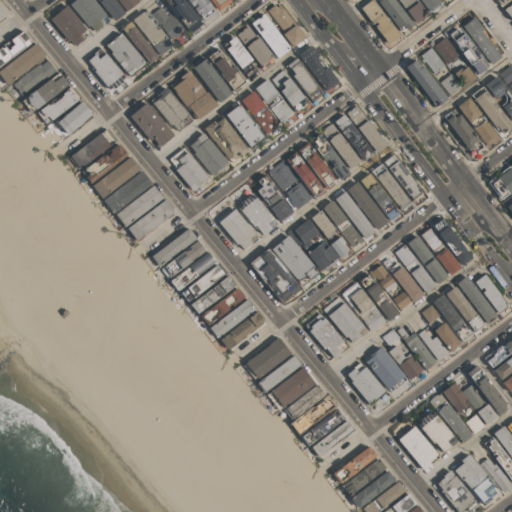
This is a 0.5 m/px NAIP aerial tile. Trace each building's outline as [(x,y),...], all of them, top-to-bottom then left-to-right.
[(68,3),(71,0),(93,0),(105,14),(106,13),(110,18),(94,31),(89,25),(87,26),(68,3)] [(114,0),(124,12),(113,20),(105,10),(97,0),(114,0)] [(138,0),(125,10),(121,5),(121,4),(117,0),(138,0)] [(164,0),(184,0),(202,23),(189,33),(164,0)] [(186,0),(206,0),(215,11),(202,21),(186,0)] [(209,0),(230,0),(217,10),(209,0)] [(358,8),(368,0),(372,0),(398,35),(386,44),(373,26),(376,23),(375,21),(371,24),(358,8)] [(375,0),(394,0),(412,24),(405,30),(403,27),(399,31),(375,0)] [(397,0),(415,0),(426,14),(415,23),(397,0)] [(419,0),(438,0),(441,3),(428,12),(419,0)] [(511,20),(503,8),(511,0),(511,20)] [(273,4),(275,6),(279,3),(304,36),(291,46),(281,33),(283,32),(266,10),(273,4)] [(48,18),(50,17),(49,16),(63,4),(64,5),(65,4),(86,29),(85,29),(89,34),(82,40),(82,39),(74,46),(68,39),(67,41),(48,18)] [(159,6),(166,15),(169,13),(171,16),(173,15),(183,29),(178,33),(179,34),(175,37),(174,36),(170,39),(150,13),(159,6)] [(131,19),(142,10),(143,11),(146,9),(156,22),(154,23),(157,27),(158,27),(172,45),(159,55),(140,31),(131,19)] [(249,22),(262,13),(289,47),(276,57),(249,22)] [(460,24),(472,15),(482,29),(480,30),(500,56),(490,64),(460,24)] [(129,20),(157,57),(148,63),(139,50),(138,51),(120,27),(129,20)] [(247,25),(256,37),(257,36),(272,55),(270,57),(272,60),(261,68),(236,34),(247,25)] [(447,34),(457,26),(487,66),(477,74),(460,52),(447,34)] [(0,64),(0,46),(22,30),(29,39),(27,41),(29,43),(0,64)] [(104,44),(120,31),(145,63),(129,76),(109,52),(110,52),(104,44)] [(226,41),(233,36),(250,59),(248,61),(255,70),(246,77),(222,44),(226,41)] [(456,59),(450,63),(449,61),(445,64),(431,45),(444,36),(457,54),(454,56),(456,59)] [(6,84),(0,76),(0,67),(34,42),(44,55),(6,84)] [(337,80),(324,90),(297,54),(310,45),(337,80)] [(99,47),(123,76),(120,78),(122,80),(112,88),(111,86),(108,89),(93,71),(94,69),(85,58),(99,47)] [(443,65),(432,73),(419,55),(430,47),(443,65)] [(217,48),(225,60),(227,58),(232,65),(233,65),(236,70),(244,81),(232,90),(226,81),(225,81),(211,63),(212,63),(207,56),(217,48)] [(204,57),(230,92),(218,101),(191,67),(204,57)] [(295,57),(318,88),(318,89),(320,92),(310,100),(308,96),(307,97),(290,75),(291,74),(284,65),(295,57)] [(404,66),(414,58),(420,66),(421,65),(446,98),(435,106),(404,66)] [(47,59),(54,69),(19,97),(10,85),(38,63),(40,64),(47,59)] [(497,73),(509,64),(511,68),(511,90),(511,89),(510,90),(497,73)] [(474,76),(463,85),(452,72),(459,67),(460,69),(465,65),(474,76)] [(187,69),(204,91),(205,90),(216,104),(195,120),(170,88),(171,87),(169,84),(178,77),(187,69)] [(277,88),(270,78),(282,69),(303,96),(290,106),(278,90),(283,86),(282,85),(277,88)] [(20,100),(57,71),(67,83),(30,112),(20,100)] [(460,87),(449,95),(438,82),(449,73),(460,87)] [(504,96),(502,93),(494,99),(483,84),(495,75),(511,97),(511,121),(499,105),(503,102),(504,96)] [(265,78),(292,113),(286,118),(286,119),(280,124),(276,119),(277,119),(269,107),(274,103),(271,99),(265,103),(253,87),(265,78)] [(149,100),(158,93),(157,92),(164,86),(192,119),(177,131),(171,124),(170,125),(149,100)] [(469,95),(481,86),(511,126),(502,133),(496,125),(494,127),(469,95)] [(36,111),(53,97),(55,100),(60,96),(62,94),(61,92),(68,87),(77,98),(45,123),(36,111)] [(277,124),(264,133),(239,99),(252,90),(277,124)] [(456,106),(468,97),(498,136),(486,145),(456,106)] [(56,121),(79,101),(90,113),(67,134),(56,121)] [(128,115),(145,101),(173,135),(159,146),(152,138),(149,140),(128,115)] [(223,114),(238,103),(262,136),(248,147),(223,114)] [(355,104),(385,144),(375,152),(344,112),(355,104)] [(442,115),(452,108),(456,115),(458,113),(478,139),(477,139),(481,146),(476,150),(475,152),(473,154),(471,154),(442,115)] [(332,121),(342,113),(372,153),(362,161),(332,121)] [(213,123),(221,116),(246,149),(229,162),(212,139),(211,140),(202,128),(211,121),(213,123)] [(330,123),(359,160),(348,168),(320,131),(330,123)] [(68,157),(105,128),(114,140),(77,168),(68,157)] [(202,131),(227,163),(211,176),(192,152),(193,151),(188,145),(196,139),(194,137),(202,131)] [(348,172),(338,179),(329,167),(332,165),(327,158),(324,160),(308,140),(318,132),(348,172)] [(296,149),(306,142),(336,182),(326,189),(296,149)] [(115,144),(116,143),(117,143),(118,144),(126,154),(90,181),(81,169),(115,144)] [(169,159),(181,148),(184,152),(186,151),(207,177),(190,191),(172,168),(175,166),(169,159)] [(284,159),(294,151),(324,190),(314,198),(284,159)] [(382,161),(392,153),(422,192),(412,200),(382,161)] [(91,185),(128,156),(138,169),(100,198),(91,185)] [(281,159),(287,166),(286,166),(310,197),(295,209),(289,200),(290,199),(282,190),(281,191),(266,171),(281,159)] [(380,162),(410,202),(399,210),(369,170),(380,162)] [(486,181),(508,165),(511,170),(511,190),(508,194),(507,192),(499,198),(486,181)] [(102,199),(140,170),(150,183),(112,212),(102,199)] [(358,179),(368,172),(398,212),(388,220),(358,179)] [(255,180),(263,174),(291,211),(289,212),(290,214),(281,221),(280,220),(278,221),(253,187),(258,184),(255,180)] [(345,188),(355,181),(385,222),(375,229),(345,188)] [(113,213),(151,184),(161,197),(123,226),(113,213)] [(343,190),(373,230),(363,238),(333,198),(343,190)] [(277,223),(263,235),(254,224),(252,225),(237,207),(241,204),(239,202),(247,195),(249,197),(253,194),(277,223)] [(126,227),(163,199),(173,211),(135,240),(126,227)] [(321,208),(331,200),(362,240),(358,243),(357,242),(351,247),(321,208)] [(232,207),(257,238),(243,250),(237,243),(235,244),(216,220),(232,207)] [(331,236),(327,240),(309,216),(319,209),(335,229),(329,233),(331,236)] [(470,257),(460,265),(430,225),(440,217),(470,257)] [(318,242),(319,243),(323,240),(337,258),(320,272),(288,230),(292,227),(292,228),(306,218),(320,236),(311,243),(313,246),(318,242)] [(157,266),(149,255),(187,227),(195,237),(157,266)] [(460,266),(448,275),(433,255),(434,255),(418,234),(428,227),(444,247),(444,246),(460,266)] [(270,248),(287,234),(317,271),(300,285),(270,248)] [(415,234),(446,275),(436,283),(405,242),(415,234)] [(346,251),(338,257),(328,243),(339,235),(344,242),(341,245),(346,251)] [(204,250),(180,268),(179,268),(166,278),(159,268),(196,239),(204,250)] [(403,244),(434,285),(423,293),(392,252),(403,244)] [(176,290),(168,280),(206,251),(214,261),(176,290)] [(251,264),(268,251),(293,282),(290,284),(292,287),(283,295),(280,292),(276,295),(251,264)] [(398,262),(422,293),(411,301),(387,270),(398,262)] [(379,263),(397,287),(391,292),(390,290),(387,292),(386,291),(385,291),(377,281),(379,280),(371,270),(379,263)] [(192,298),(192,297),(187,301),(179,291),(215,264),(223,274),(192,298)] [(366,272),(397,312),(387,320),(356,280),(366,272)] [(483,273),(507,305),(497,313),(473,281),(483,273)] [(196,313),(189,303),(226,275),(234,284),(196,313)] [(465,275),(496,316),(486,324),(454,283),(465,275)] [(354,281),(373,305),(372,305),(383,320),(370,331),(339,293),(354,281)] [(443,293),(453,285),(483,324),(473,331),(443,293)] [(206,325),(199,315),(236,287),(243,296),(231,306),(230,305),(227,307),(228,308),(206,325)] [(402,291),(409,301),(398,309),(391,299),(402,291)] [(470,333),(460,341),(430,301),(440,293),(470,333)] [(321,309),(337,296),(362,326),(366,331),(352,344),(346,336),(344,337),(321,309)] [(254,308),(216,337),(208,327),(246,298),(254,308)] [(437,315),(427,322),(419,311),(429,304),(437,315)] [(226,349),(218,338),(255,310),(263,320),(226,349)] [(318,312),(342,341),(346,346),(340,352),(339,351),(332,357),(324,347),(322,348),(302,325),(318,312)] [(458,343),(448,351),(432,330),(442,322),(458,343)] [(435,361),(424,369),(401,339),(402,339),(395,330),(400,326),(407,335),(412,331),(435,361)] [(394,340),(393,339),(387,344),(380,337),(391,328),(398,337),(394,340)] [(416,333),(422,329),(429,339),(434,335),(447,353),(437,361),(416,333)] [(506,340),(510,340),(510,336),(511,334),(511,349),(510,351),(508,351),(507,353),(489,367),(482,358),(499,345),(502,345),(503,346),(503,343),(506,340)] [(242,364),(276,337),(289,352),(254,380),(242,364)] [(394,345),(403,357),(407,353),(409,355),(410,354),(421,369),(408,379),(386,351),(394,345)] [(386,389),(362,359),(378,346),(402,375),(405,379),(390,391),(387,388),(386,389)] [(511,369),(499,379),(491,369),(511,353),(511,369)] [(299,364),(263,392),(256,382),(291,354),(299,364)] [(359,361),(383,390),(367,403),(349,381),(350,380),(345,374),(359,361)] [(503,402),(503,410),(497,414),(465,372),(474,365),(503,402)] [(278,409),(265,393),(301,366),(313,383),(278,409)] [(511,388),(508,391),(501,381),(511,372),(511,388)] [(468,403),(456,412),(440,391),(452,382),(468,403)] [(292,418),(290,419),(283,409),(284,408),(284,407),(316,383),(324,394),(292,418)] [(495,416),(485,424),(459,391),(470,383),(495,416)] [(470,435),(461,442),(427,401),(438,392),(470,435)] [(298,433),(290,423),(325,396),(333,406),(298,433)] [(310,443),(310,442),(306,445),(299,436),(303,433),(303,432),(334,408),(342,418),(310,443)] [(432,411),(456,440),(442,451),(433,441),(431,443),(416,424),(419,421),(418,420),(427,412),(428,414),(432,411)] [(482,425),(472,433),(463,421),(474,413),(482,425)] [(345,419),(353,429),(316,457),(309,447),(345,419)] [(430,464),(422,470),(396,439),(412,425),(438,456),(429,463),(430,464)] [(511,460),(511,459),(511,458),(511,456),(510,457),(491,432),(501,425),(511,438),(511,460)] [(490,436),(511,464),(511,481),(482,443),(490,436)] [(338,484),(329,473),(367,444),(375,455),(338,484)] [(467,453),(493,486),(492,488),(495,492),(489,497),(490,499),(481,506),(450,466),(467,453)] [(377,457),(384,467),(347,495),(341,488),(342,487),(340,485),(377,457)] [(486,457),(491,464),(494,462),(511,485),(502,492),(479,462),(486,457)] [(386,469),(394,479),(357,508),(349,498),(386,469)] [(448,469),(473,499),(472,499),(474,501),(462,510),(461,509),(458,511),(456,511),(439,490),(440,489),(434,481),(448,469)] [(376,511),(364,511),(361,507),(396,480),(404,491),(376,511)] [(401,511),(381,511),(406,493),(414,503),(401,511)]
